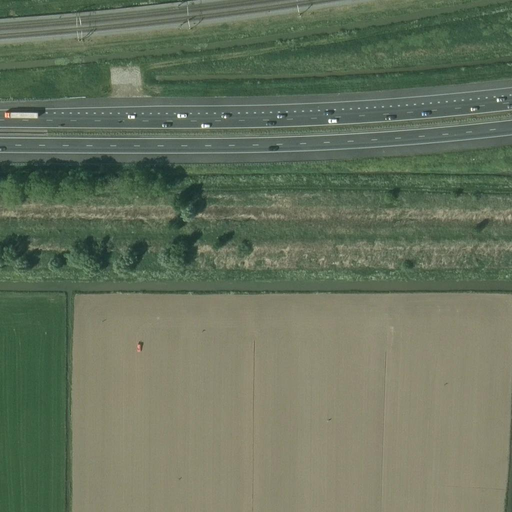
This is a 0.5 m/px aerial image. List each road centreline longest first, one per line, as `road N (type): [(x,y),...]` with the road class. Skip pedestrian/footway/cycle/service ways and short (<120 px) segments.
road 1 (motorway): [(511,102),(255,121),(0,119)]
road 2 (motorway): [(0,145),(251,145),(511,126)]
